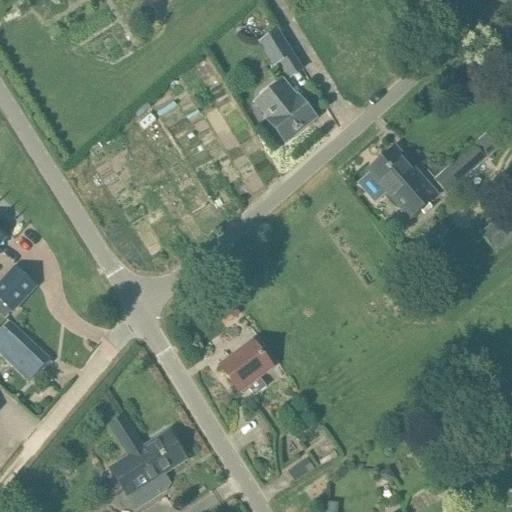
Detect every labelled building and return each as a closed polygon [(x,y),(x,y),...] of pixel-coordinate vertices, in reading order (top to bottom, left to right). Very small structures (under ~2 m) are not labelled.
[(276,29),(258,41),(272,66),(279,62),(288,77),(301,69),(276,29)] [(256,103),(269,119),(268,120),(287,142),(315,119),(296,96),(295,97),(282,82),(256,103)] [(482,137),(434,180),(447,195),(495,153),(499,150),(485,134),(482,137)] [(359,183),(358,183),(375,203),(387,193),(410,220),(438,196),(395,147),(367,171),(370,174),(359,183)] [(495,252),(511,237),(511,229),(501,217),(481,234),(495,252)] [(441,225),(407,254),(426,280),(461,250),(441,225)] [(0,313),(5,319),(13,311),(13,312),(37,286),(16,267),(0,284),(0,313)] [(227,296),(213,307),(223,321),(237,310),(227,296)] [(50,359),(11,322),(0,333),(0,354),(28,381),(50,359)] [(240,392),(273,367),(253,342),(220,366),(240,392)] [(86,401),(101,417),(116,404),(101,388),(86,401)] [(127,457),(109,468),(128,498),(127,499),(135,511),(165,493),(157,480),(187,461),(168,431),(145,446),(125,415),(108,426),(127,457)] [(388,468),(377,475),(381,481),(389,482),(394,479),(388,468)]
